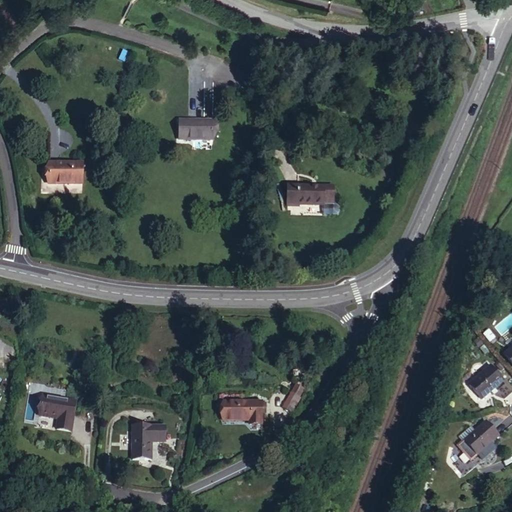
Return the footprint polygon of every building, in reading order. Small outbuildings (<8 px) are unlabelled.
[(406,115),(394,137),(407,144),(419,122),(406,115)] [(212,140),(213,121),(179,121),(179,140),(212,140)] [(82,184),(83,165),(49,164),(48,184),(82,184)] [(333,188),(288,187),(287,205),(323,205),(323,215),(336,216),(339,213),(339,208),(337,206),(333,206),(333,188)] [(511,365),(511,347),(503,355),(511,365)] [(481,400),(503,381),(490,367),(468,385),(481,400)] [(71,431),(76,402),(42,397),(39,416),(58,419),(56,429),(71,431)] [(291,412),(296,403),(289,398),(283,408),(291,412)] [(261,426),(261,404),(223,404),(223,418),(229,418),(229,421),(249,422),(249,426),(261,426)] [(491,443),(498,437),(485,422),(461,444),(460,449),(470,461),(477,455),(481,461),(495,449),(491,443)] [(165,440),(165,428),(132,427),(132,460),(151,460),(151,443),(151,439),(165,440)]
